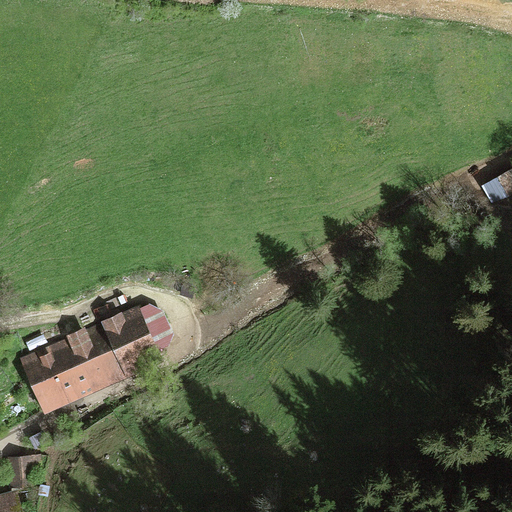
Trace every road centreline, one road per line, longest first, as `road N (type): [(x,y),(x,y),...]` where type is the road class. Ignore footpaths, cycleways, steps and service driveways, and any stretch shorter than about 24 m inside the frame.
road 1 (track): [(186,342),(511,159)]
road 2 (track): [(0,323),(165,294),(188,323),(180,354)]
road 3 (track): [(0,443),(180,354)]
road 4 (track): [(511,23),(377,0)]
